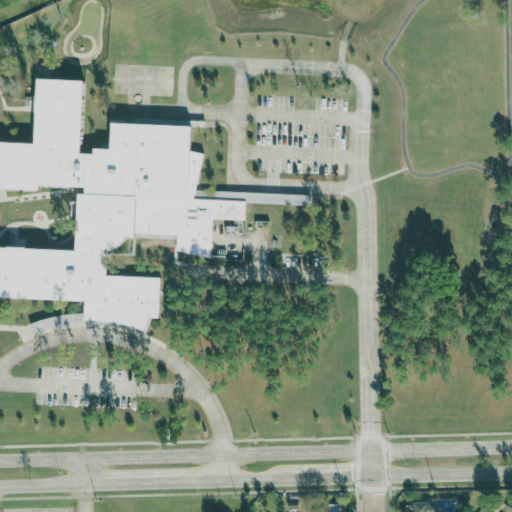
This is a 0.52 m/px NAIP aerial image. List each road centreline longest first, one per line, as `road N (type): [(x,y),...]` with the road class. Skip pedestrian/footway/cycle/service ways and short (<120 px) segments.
road 1 (secondary): [(511,446),(0,460)]
road 2 (secondary): [(0,485),(511,474)]
